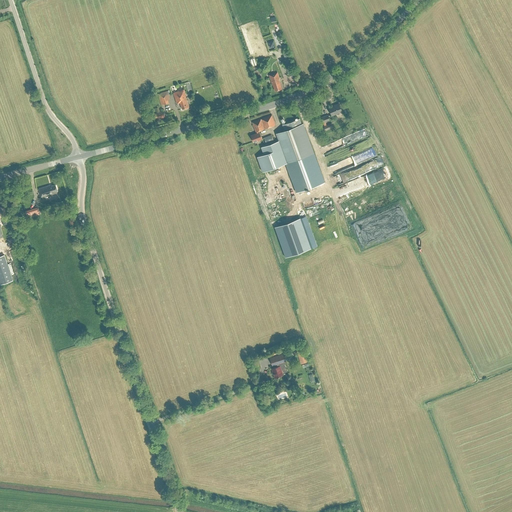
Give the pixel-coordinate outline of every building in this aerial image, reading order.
[(296,74),(290,58),(288,51),(282,53),(291,76),(296,74)] [(262,77),(259,69),(254,71),(256,79),(262,77)] [(279,79),(277,72),(269,75),(272,84),(273,84),(275,90),(282,88),(279,79)] [(183,88),(183,90),(174,92),(177,103),(180,102),(182,109),(189,107),(185,95),(186,94),(184,88),(183,88)] [(169,95),(168,91),(158,94),(161,105),(169,103),(168,99),(170,99),(169,95)] [(342,111),(339,103),(329,107),(332,115),(342,111)] [(253,122),(257,133),(251,135),(254,142),(262,139),(260,132),(259,132),(258,131),(275,125),(272,115),(253,122)] [(302,124),(300,118),(282,125),(284,130),(276,133),(278,140),(261,147),(264,154),(257,157),(262,171),(314,153),(303,123),(302,124)] [(375,147),(351,157),(354,163),(377,154),(375,147)] [(331,172),(347,165),(350,164),(348,160),(330,168),(331,172)] [(294,185),(294,187),(294,190),(295,192),(297,194),(299,195),(302,195),(304,195),(306,194),(308,192),(309,190),(310,187),(309,185),(308,183),(306,181),(304,180),(302,180),(299,180),(297,181),(296,183),(294,185)] [(58,194),(57,191),(58,191),(56,184),(51,186),(51,185),(39,188),(41,197),(49,195),(49,196),(58,194)] [(37,208),(34,209),(26,211),(28,216),(39,212),(37,208)] [(285,257),(311,248),(300,217),(274,227),(285,257)] [(0,279),(9,277),(2,251),(0,251),(0,279)] [(308,362),(304,349),(297,351),(301,364),(308,362)] [(283,374),(283,373),(287,371),(284,362),(286,361),(283,353),(270,358),(272,365),(273,365),(274,367),(272,368),(275,377),(283,374)]
